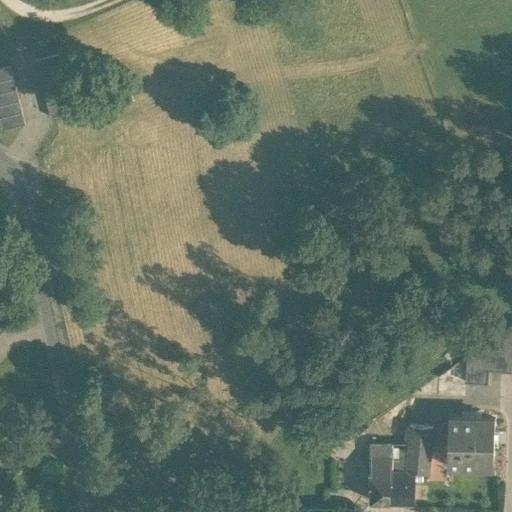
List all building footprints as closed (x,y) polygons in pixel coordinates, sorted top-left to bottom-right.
[(58,52),(35,58),(50,115),(73,109),(58,52)] [(10,66),(0,68),(0,124),(1,130),(25,124),(10,66)] [(511,322),(467,355),(464,381),(487,383),(489,369),(511,371),(511,322)] [(494,417),(448,416),(447,464),(493,465),(494,417)] [(408,440),(392,440),(392,443),(387,443),(388,458),(370,458),(370,459),(371,500),(414,501),(414,472),(428,473),(432,426),(409,424),(408,440)] [(64,472),(58,475),(62,488),(69,486),(64,472)]
